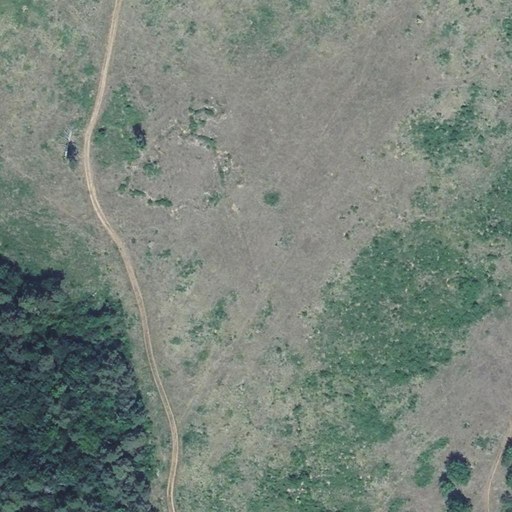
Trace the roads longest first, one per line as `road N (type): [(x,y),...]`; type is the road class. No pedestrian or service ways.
road 1 (track): [(176,511),(171,483),(180,457),(161,438),(172,418),(131,268),(135,243),(102,211),(90,160),(124,0)]
road 2 (track): [(131,511),(94,458),(73,444),(0,328)]
